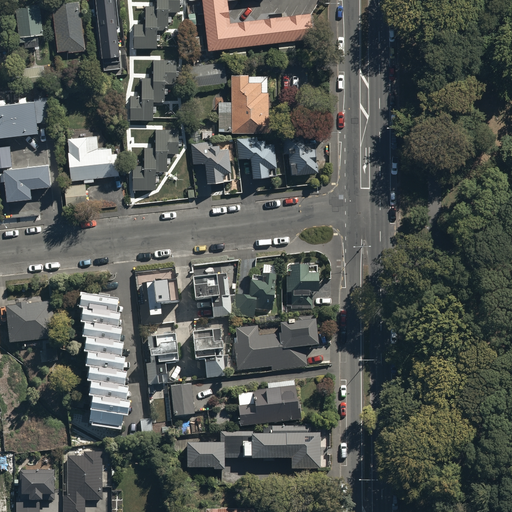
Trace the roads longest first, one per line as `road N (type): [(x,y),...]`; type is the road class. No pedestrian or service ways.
road 1 (residential): [(352,206),(0,248)]
road 2 (primary): [(381,204),(384,511)]
road 3 (primary): [(353,511),(352,206)]
road 4 (primary): [(352,206),(349,0)]
road 5 (primary): [(379,0),(381,204)]
